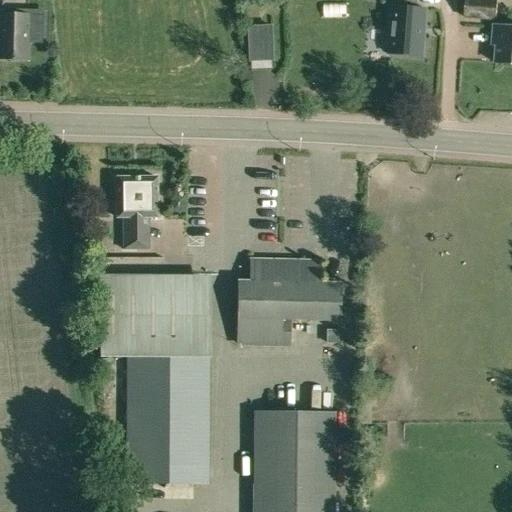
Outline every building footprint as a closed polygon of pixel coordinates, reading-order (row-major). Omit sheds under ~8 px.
[(380,0),(376,54),(407,57),(411,9),(402,9),(402,0),(380,0)] [(466,0),(466,18),(496,20),(497,0),(466,0)] [(0,59),(27,60),(28,16),(0,14),(0,59)] [(274,61),(273,26),(249,26),(250,61),(274,61)] [(511,27),(493,26),(492,39),(497,39),(495,63),(511,63),(511,27)] [(60,67),(49,69),(52,85),(63,84),(60,67)] [(243,70),(244,81),(253,81),(252,70),(243,70)] [(122,218),(122,249),(149,249),(149,218),(158,218),(158,176),(116,177),(117,218),(122,218)] [(236,341),(288,342),(289,318),(338,319),(339,282),(319,281),(319,259),(250,258),(249,280),(237,279),(236,341)] [(98,357),(127,358),(126,483),(207,484),(208,358),(199,358),(199,356),(184,356),(184,276),(98,276),(98,357)] [(337,330),(325,330),(325,343),(337,343),(337,330)] [(333,511),(334,410),(253,409),(252,511),(333,511)]
